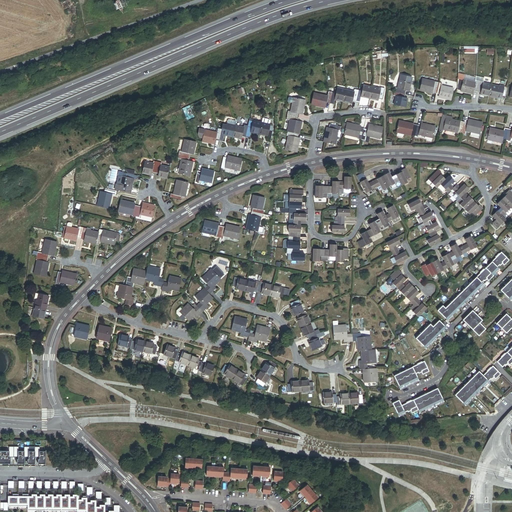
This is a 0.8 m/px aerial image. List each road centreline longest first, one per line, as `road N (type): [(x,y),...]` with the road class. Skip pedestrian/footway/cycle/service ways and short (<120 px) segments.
road 1 (trunk): [(0,132),(334,0)]
road 2 (trunk): [(285,0),(0,119)]
road 3 (residential): [(200,340),(227,303),(272,315),(298,362),(337,368)]
road 4 (residential): [(481,161),(402,153),(313,161)]
road 5 (residential): [(81,296),(59,323),(48,357),(51,392),(69,424)]
road 6 (residential): [(148,501),(264,503),(272,511)]
